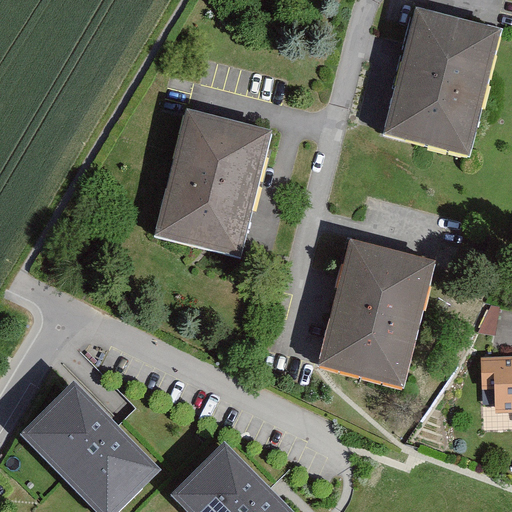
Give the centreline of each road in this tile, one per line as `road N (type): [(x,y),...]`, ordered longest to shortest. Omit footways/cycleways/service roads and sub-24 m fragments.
road 1 (residential): [(0,420),(62,311),(346,449)]
road 2 (residential): [(370,0),(309,235),(308,342)]
